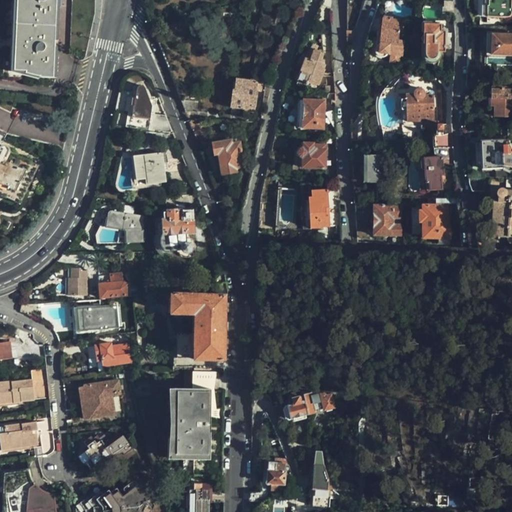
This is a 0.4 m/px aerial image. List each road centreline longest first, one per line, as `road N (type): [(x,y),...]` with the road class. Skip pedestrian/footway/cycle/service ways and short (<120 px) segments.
road 1 (residential): [(238,339),(250,319),(254,194),(278,76),(312,0)]
road 2 (tertiary): [(238,339),(229,255),(158,70)]
road 3 (unknown): [(235,474),(245,484),(257,474),(263,404),(302,484),(318,418)]
road 4 (primary): [(0,273),(53,234),(68,208),(101,77)]
road 5 (residential): [(465,207),(457,145),(459,0)]
road 6 (residential): [(0,308),(42,326),(54,346),(63,446),(57,465)]
road 7 (tertiary): [(234,511),(238,339)]
road 8 (residential): [(343,102),(345,236)]
